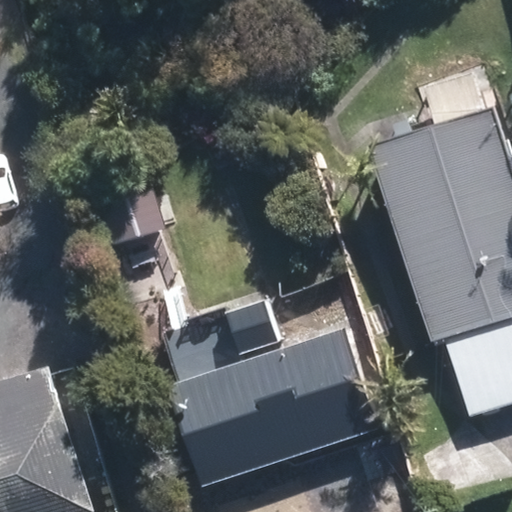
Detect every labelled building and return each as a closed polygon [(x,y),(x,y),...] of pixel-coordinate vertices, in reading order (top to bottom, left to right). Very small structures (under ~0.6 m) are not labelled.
[(511,206),(484,121),(373,157),(434,345),(511,319),(511,206)] [(282,340),(270,303),(236,314),(248,351),(282,340)] [(511,326),(446,348),(470,422),(511,408),(511,326)] [(343,344),(184,396),(212,481),(371,429),(343,344)] [(85,511),(47,383),(0,397),(0,511),(85,511)]
